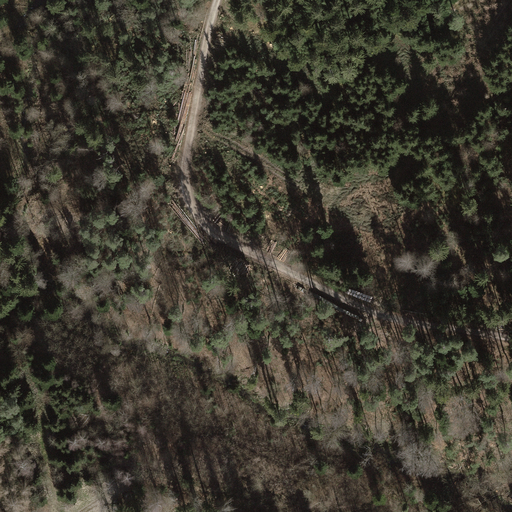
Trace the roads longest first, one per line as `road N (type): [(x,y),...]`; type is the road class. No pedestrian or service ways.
road 1 (track): [(511,343),(372,314),(213,234),(190,201),(187,150),(201,50),(219,0)]
road 2 (track): [(87,511),(141,471),(157,469),(294,488)]
